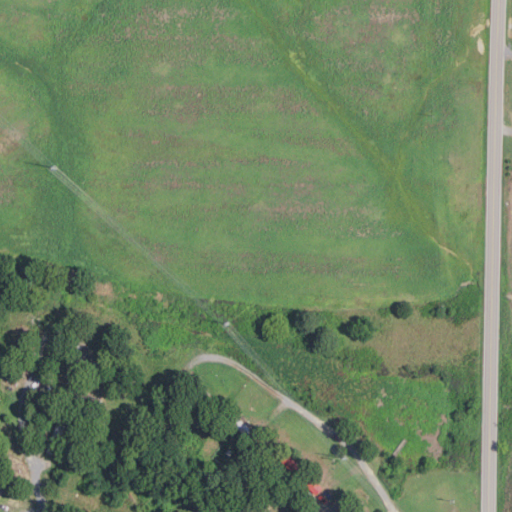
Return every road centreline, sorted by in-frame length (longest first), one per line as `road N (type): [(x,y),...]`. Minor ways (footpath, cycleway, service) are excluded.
road 1 (secondary): [(489,511),(498,0)]
road 2 (residential): [(395,511),(365,462),(328,428),(222,358),(198,358)]
road 3 (residential): [(48,510),(23,430),(30,359)]
